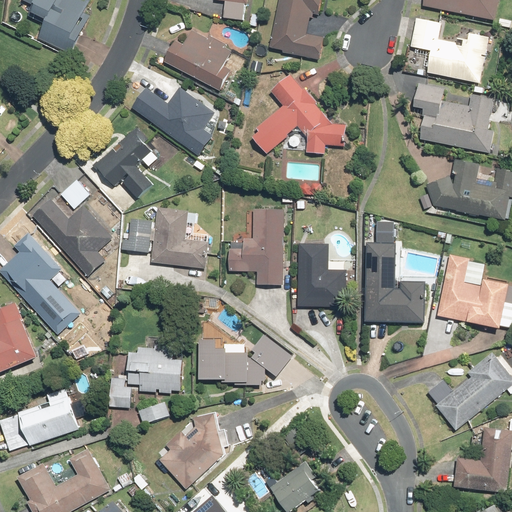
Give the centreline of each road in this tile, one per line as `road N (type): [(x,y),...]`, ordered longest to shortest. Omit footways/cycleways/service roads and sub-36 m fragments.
road 1 (residential): [(140,0),(98,91),(0,198)]
road 2 (residential): [(399,492),(339,412),(340,392),(360,380),(381,394),(408,443),(408,462)]
